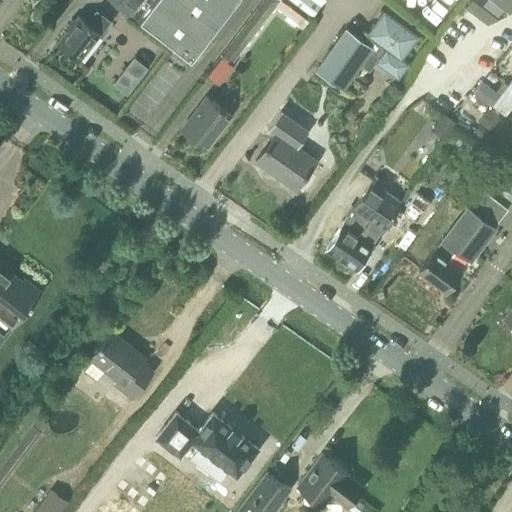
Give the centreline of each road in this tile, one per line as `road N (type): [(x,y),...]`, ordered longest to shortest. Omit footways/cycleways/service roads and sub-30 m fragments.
road 1 (tertiary): [(511,437),(0,84)]
road 2 (unknown): [(253,259),(69,499)]
